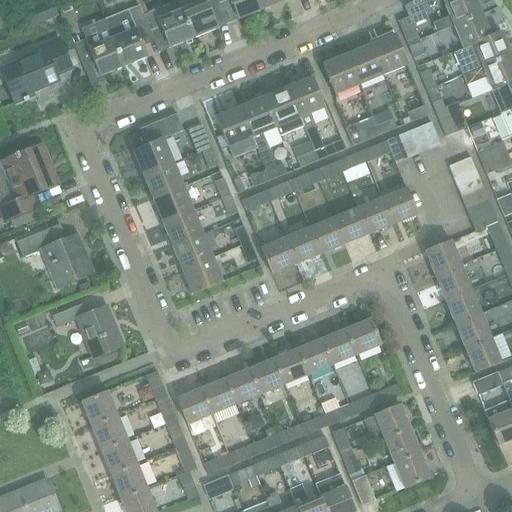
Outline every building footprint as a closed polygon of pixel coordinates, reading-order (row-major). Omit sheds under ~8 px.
[(181,0),(178,2),(182,10),(193,39),(217,29),(216,29),(227,24),(217,0),(181,0)] [(262,10),(258,0),(217,0),(227,24),(238,20),(239,20),(262,10)] [(258,0),(262,10),(286,1),(285,0),(258,0)] [(437,34),(454,27),(454,26),(482,14),(475,0),(449,0),(444,3),(449,17),(433,24),(437,34)] [(106,20),(105,20),(124,67),(147,58),(143,47),(154,42),(144,16),(139,6),(119,14),(106,20)] [(182,10),(159,20),(155,12),(144,16),(154,42),(158,53),(193,39),(182,10)] [(491,37),(482,14),(454,26),(454,27),(463,50),(473,46),(473,45),(491,37)] [(398,22),(408,46),(419,41),(409,17),(398,22)] [(81,30),(86,40),(74,45),(85,70),(96,66),(100,77),(124,67),(105,20),(81,30)] [(501,33),(491,37),(473,45),(473,46),(463,50),(453,54),(463,76),(511,56),(501,33)] [(371,46),(383,76),(407,66),(395,36),(371,46)] [(44,52),(1,70),(15,104),(23,101),(24,103),(29,101),(28,98),(33,96),(32,92),(58,82),(55,76),(71,69),(59,40),(42,47),(44,52)] [(408,46),(413,59),(417,68),(428,63),(419,41),(408,46)] [(371,46),(347,55),(359,86),(383,76),(371,46)] [(359,86),(347,55),(323,65),(335,95),(359,86)] [(486,78),(492,92),(502,88),(502,87),(511,82),(511,59),(511,56),(463,76),(467,86),(486,78)] [(452,61),(437,65),(442,83),(457,79),(452,61)] [(420,75),(427,92),(436,88),(429,71),(420,75)] [(312,79),(287,89),(300,119),(305,131),(314,152),(324,148),(315,127),(310,114),(324,109),(312,79)] [(511,82),(502,87),(502,88),(511,110),(511,109),(511,82)] [(444,109),(436,88),(427,92),(435,112),(444,109)] [(287,89),(264,98),(276,128),(300,119),(287,89)] [(264,98),(240,108),(252,138),(259,153),(262,162),(266,172),(276,168),(272,158),(269,149),(282,143),(276,128),(264,98)] [(476,101),(467,104),(473,122),(482,119),(476,101)] [(457,103),(446,108),(457,133),(468,128),(457,103)] [(411,123),(428,116),(424,107),(407,114),(411,123)] [(252,138),(240,108),(216,118),(228,148),(252,138)] [(446,138),(457,133),(446,108),(444,109),(435,112),(446,138)] [(510,138),(511,136),(511,109),(511,110),(500,115),(510,138)] [(345,128),(353,147),(380,136),(376,126),(372,116),(345,128)] [(393,119),(376,126),(380,136),(397,129),(393,119)] [(440,146),(438,141),(431,123),(420,128),(429,150),(440,146)] [(201,124),(187,130),(187,131),(197,155),(202,153),(211,149),(201,124)] [(418,155),(429,150),(420,128),(409,132),(418,155)] [(407,159),(418,155),(409,132),(398,137),(407,159)] [(407,159),(398,137),(387,142),(391,153),(396,164),(407,159)] [(133,152),(143,177),(173,164),(163,140),(133,152)] [(367,163),(391,153),(387,142),(362,152),(367,163)] [(477,153),(482,164),(507,154),(502,143),(477,153)] [(314,152),(313,152),(317,162),(334,155),(330,145),(324,148),(314,152)] [(31,195),(33,195),(57,185),(42,147),(19,156),(18,153),(15,154),(16,157),(0,163),(0,179),(5,178),(11,192),(0,196),(0,212),(4,223),(37,210),(31,195)] [(211,149),(202,153),(209,169),(218,166),(211,149)] [(300,169),(317,162),(313,152),(296,159),(300,169)] [(362,152),(338,162),(343,173),(367,163),(362,152)] [(507,154),(482,164),(486,175),(511,165),(507,154)] [(453,178),(475,169),(470,158),(448,167),(453,178)] [(319,183),(343,173),(338,162),(314,172),(319,183)] [(153,200),(183,188),(173,164),(143,177),(153,200)] [(266,172),(270,181),(287,174),(283,165),(276,168),(266,172)] [(475,169),(453,178),(457,189),(479,180),(475,169)] [(253,188),(270,181),(266,172),(249,179),(253,188)] [(295,193),(319,183),(314,172),(290,182),(295,193)] [(215,184),(221,200),(231,196),(224,180),(215,184)] [(462,199),(484,190),(479,180),(457,189),(462,199)] [(270,203),(295,193),(290,182),(266,191),(270,203)] [(183,188),(153,200),(163,224),(193,212),(183,188)] [(417,215),(406,189),(382,199),(392,225),(417,215)] [(466,210),(488,201),(484,190),(462,199),(466,210)] [(246,213),(270,203),(266,191),(241,202),(246,213)] [(238,214),(231,196),(221,200),(229,217),(238,214)] [(511,211),(506,197),(497,201),(504,218),(511,214),(511,211)] [(392,225),(382,199),(357,209),(368,235),(392,225)] [(470,221),(493,212),(488,201),(466,210),(470,221)] [(368,235),(357,209),(333,219),(344,245),(368,235)] [(172,248),(203,235),(193,212),(163,224),(172,248)] [(475,232),(497,223),(493,212),(470,221),(475,232)] [(333,219),(309,229),(320,255),(344,245),(333,219)] [(172,248),(182,271),(212,259),(208,249),(232,239),(227,225),(203,235),(172,248)] [(234,230),(241,247),(250,243),(243,226),(234,230)] [(49,229),(16,243),(22,259),(41,251),(56,288),(93,273),(78,235),(55,244),(49,229)] [(320,255),(309,229),(285,239),(296,265),(320,255)] [(507,248),(500,230),(489,234),(497,252),(507,248)] [(285,239),(261,249),(272,275),(296,265),(285,239)] [(425,252),(435,277),(461,266),(451,242),(425,252)] [(257,261),(250,243),(241,247),(248,265),(257,261)] [(511,273),(511,258),(510,254),(499,259),(507,276),(511,273)] [(222,283),(212,259),(182,271),(192,295),(222,283)] [(435,277),(445,301),(471,290),(461,266),(435,277)] [(445,301),(455,325),(481,314),(471,290),(445,301)] [(87,303),(52,318),(57,329),(76,321),(92,359),(123,346),(107,307),(91,314),(87,303)] [(455,325),(465,349),(491,339),(481,314),(455,325)] [(370,320),(345,330),(356,356),(381,346),(370,320)] [(345,330),(321,340),(332,366),(356,356),(345,330)] [(491,339),(465,349),(475,374),(501,363),(491,339)] [(297,350),(308,376),(332,366),(321,340),(297,350)] [(273,360),(284,386),(308,376),(297,350),(273,360)] [(249,370),(260,396),(284,386),(273,360),(249,370)] [(260,396),(249,370),(225,380),(236,406),(260,396)] [(497,373),(472,383),(478,396),(503,386),(497,373)] [(168,400),(160,379),(149,384),(157,405),(168,400)] [(236,406),(225,380),(201,389),(212,416),(236,406)] [(212,416),(201,389),(176,400),(187,426),(212,416)] [(394,399),(390,389),(372,396),(376,407),(394,399)] [(91,428),(117,417),(107,392),(81,403),(91,428)] [(353,416),(370,410),(365,399),(349,406),(353,416)] [(499,447),(511,440),(511,410),(508,402),(484,412),(499,447)] [(178,424),(169,404),(159,408),(167,429),(178,424)] [(384,441),(410,430),(400,406),(374,416),(374,417),(363,422),(370,437),(380,433),(384,441)] [(342,408),(325,415),(329,426),(347,419),(342,408)] [(117,417),(91,428),(101,452),(127,441),(117,417)] [(305,436),(322,429),(318,418),(300,426),(305,436)] [(188,448),(179,428),(169,432),(177,453),(188,448)] [(298,439),(294,428),(276,435),(281,446),(298,439)] [(350,447),(343,429),(332,434),(339,451),(350,447)] [(410,430),(384,441),(394,465),(420,454),(410,430)] [(311,455),(329,447),(324,437),(306,444),(311,455)] [(274,449),(270,438),(252,445),(256,456),(274,449)] [(127,441),(101,452),(111,476),(137,465),(127,441)] [(300,447),(282,454),(287,465),(304,458),(300,447)] [(245,448),(228,455),(232,466),(250,459),(245,448)] [(349,476),(360,471),(352,451),(341,455),(349,476)] [(179,456),(186,474),(189,473),(196,470),(189,452),(179,456)] [(420,454),(394,465),(385,469),(395,493),(430,479),(420,454)] [(276,457),(258,464),(263,475),(280,467),(276,457)] [(203,465),(204,467),(208,476),(225,469),(221,458),(203,465)] [(137,465),(111,476),(120,500),(147,489),(137,465)] [(235,474),(239,484),(256,477),(252,467),(235,474)] [(178,477),(188,501),(199,497),(189,473),(186,474),(178,477)] [(340,475),(315,486),(320,497),(326,511),(355,511),(345,487),(340,475)] [(207,497),(232,487),(228,476),(203,487),(207,497)] [(362,507),(375,502),(365,477),(352,482),(362,507)] [(46,479),(19,491),(27,511),(59,511),(52,492),(47,480),(46,479)] [(289,491),(296,507),(298,511),(326,511),(320,497),(308,502),(301,486),(289,491)] [(155,511),(147,489),(120,500),(125,511),(155,511)] [(0,511),(27,511),(19,491),(0,498),(0,511)] [(298,511),(296,507),(284,511),(277,495),(265,500),(266,503),(269,511),(298,511)] [(244,511),(269,511),(266,503),(244,511)]
